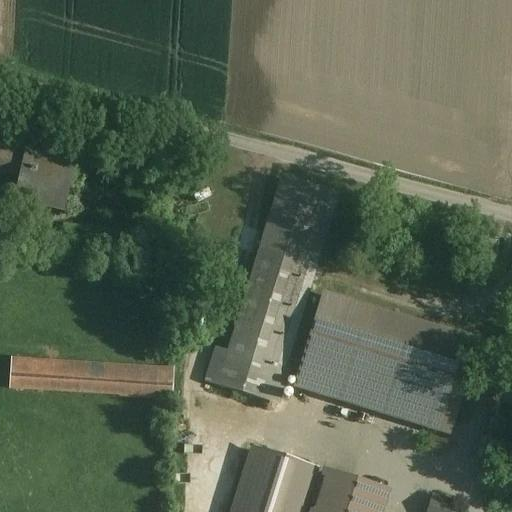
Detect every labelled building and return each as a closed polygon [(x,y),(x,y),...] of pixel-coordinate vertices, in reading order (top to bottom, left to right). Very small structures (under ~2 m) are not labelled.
[(73,166),(0,149),(0,177),(18,181),(12,208),(33,213),(34,207),(62,213),(73,166)] [(274,369),(306,264),(259,251),(228,353),(216,349),(204,385),(275,406),(286,372),(274,369)] [(475,346),(322,299),(296,376),(453,423),(475,346)] [(172,371),(11,361),(9,389),(165,399),(171,399),(172,371)] [(379,511),(385,495),(263,454),(250,499),(273,506),(270,511),(379,511)] [(453,511),(455,506),(432,499),(427,511),(453,511)]
